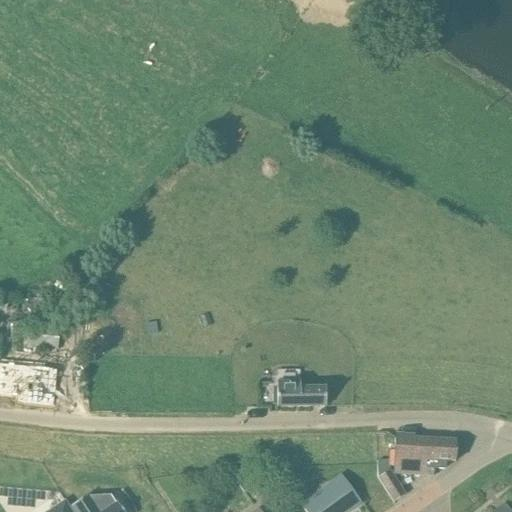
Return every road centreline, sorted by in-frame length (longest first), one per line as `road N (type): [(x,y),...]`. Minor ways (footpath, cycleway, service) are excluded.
road 1 (residential): [(503,427),(445,417),(213,425),(0,414)]
road 2 (residential): [(417,511),(498,449),(503,427)]
